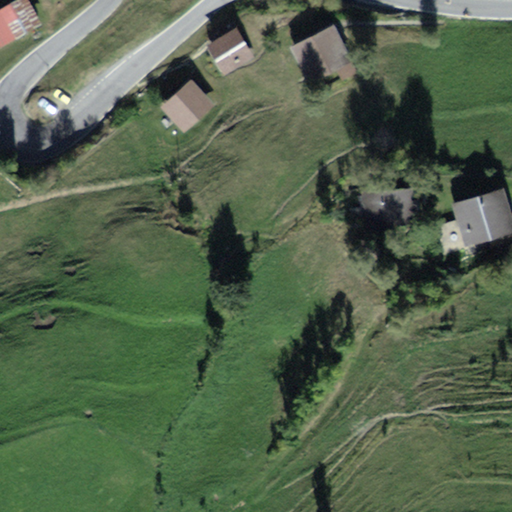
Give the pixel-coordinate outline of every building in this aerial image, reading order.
[(23,1),(0,12),(0,39),(1,42),(34,24),(23,1)] [(248,55),(235,32),(212,45),(225,68),(248,55)] [(330,32),(298,49),(312,76),(335,65),(342,79),(355,73),(348,57),(344,60),(330,32)] [(189,87),(168,106),(186,125),(206,106),(189,87)] [(409,192),(366,194),(368,225),(411,223),(409,192)] [(498,195),(460,206),(463,218),(435,226),(444,254),(472,246),(469,238),(508,226),(498,195)]
